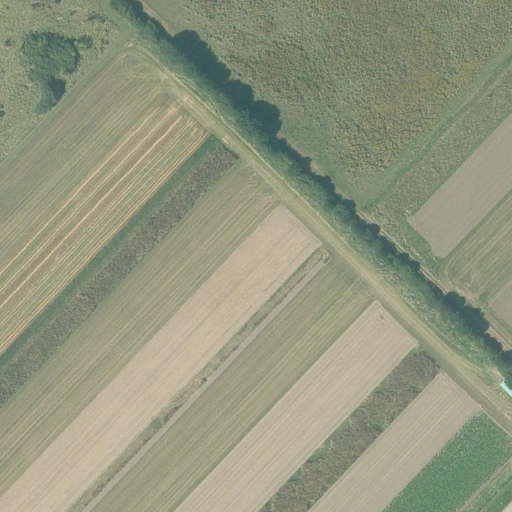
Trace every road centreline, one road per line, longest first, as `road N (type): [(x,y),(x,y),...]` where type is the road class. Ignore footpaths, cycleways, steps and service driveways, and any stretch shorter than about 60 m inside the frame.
road 1 (track): [(102,0),(511,391)]
road 2 (track): [(343,199),(511,358)]
